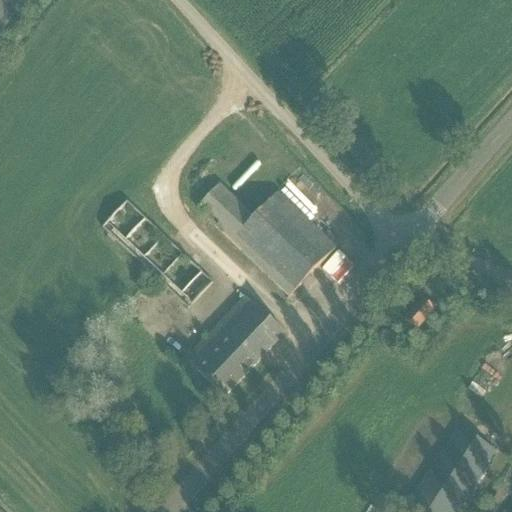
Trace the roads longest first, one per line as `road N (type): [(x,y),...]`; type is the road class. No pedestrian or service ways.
road 1 (unclassified): [(169,511),(402,241)]
road 2 (unclassified): [(402,241),(176,0)]
road 3 (unclassified): [(402,241),(511,123)]
